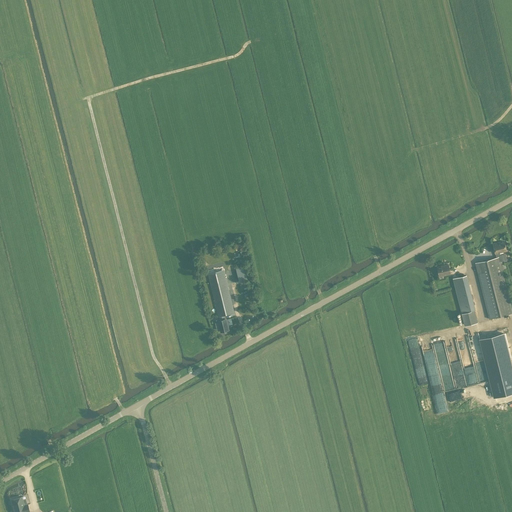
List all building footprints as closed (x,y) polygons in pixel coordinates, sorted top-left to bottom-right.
[(495,253),(497,257),(499,257),(500,261),(504,260),(502,254),(500,255),(499,252),(507,250),(505,242),(500,243),(498,244),(497,243),(493,244),(495,253)] [(489,319),(494,318),(511,313),(511,307),(500,261),(499,257),(497,257),(475,263),(489,319)] [(448,264),(444,265),(445,267),(442,267),(438,268),(439,276),(451,274),(448,264)] [(245,266),(236,268),(239,281),(248,279),(245,266)] [(208,275),(218,317),(234,313),(224,271),(208,275)] [(466,275),(453,279),(464,325),(477,321),(466,275)] [(226,319),(219,321),(221,331),(228,329),(226,319)] [(511,392),(511,366),(504,333),(480,339),(494,397),(511,392)] [(11,499),(14,511),(26,511),(29,511),(27,504),(24,505),(22,497),(11,499)]
